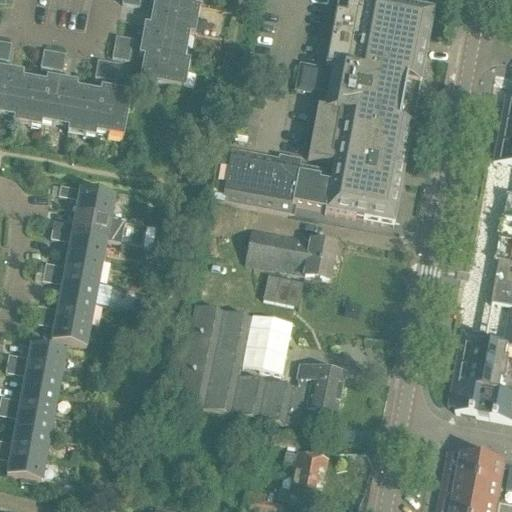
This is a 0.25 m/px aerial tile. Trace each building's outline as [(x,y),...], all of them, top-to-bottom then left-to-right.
[(121,0),(120,8),(129,10),(130,0),(121,0)] [(130,0),(129,10),(138,12),(140,0),(137,0),(130,0)] [(195,0),(148,0),(148,2),(194,10),(195,0)] [(299,66),(294,93),(328,100),(327,104),(332,105),(330,114),(317,111),(309,153),(308,157),(307,163),(333,168),(332,175),(324,215),(324,217),(383,228),(384,227),(392,209),(397,210),(402,186),(398,185),(400,173),(404,174),(412,129),(409,128),(411,115),(415,116),(419,95),(415,94),(417,87),(419,88),(431,25),(433,14),(355,0),(337,0),(337,2),(337,6),(333,25),(325,70),(333,72),(333,73),(299,66)] [(147,7),(152,8),(149,25),(149,29),(189,37),(195,38),(197,25),(199,11),(194,10),(148,2),(147,7)] [(149,29),(144,28),(139,56),(184,65),(189,37),(149,29)] [(115,41),(112,52),(121,53),(123,42),(115,41)] [(121,53),(130,55),(132,44),(123,42),(121,53)] [(10,49),(9,49),(0,47),(0,55),(9,57),(10,49)] [(112,52),(110,63),(119,65),(121,53),(112,52)] [(130,55),(121,53),(119,65),(128,66),(130,55)] [(0,55),(0,64),(8,66),(9,57),(0,55)] [(42,55),(41,64),(52,65),(53,57),(42,55)] [(138,62),(143,63),(139,85),(184,93),(189,65),(184,65),(139,56),(138,62)] [(53,57),(52,65),(63,67),(65,59),(53,57)] [(41,64),(39,72),(50,74),(52,65),(41,64)] [(52,65),(50,74),(62,76),(63,67),(52,65)] [(96,65),(95,73),(106,75),(108,67),(96,65)] [(118,69),(110,67),(108,67),(106,75),(117,77),(118,69)] [(0,120),(14,122),(21,83),(22,77),(0,72),(0,120)] [(93,81),(105,83),(106,75),(95,73),(93,81)] [(106,75),(105,83),(116,85),(117,77),(106,75)] [(13,129),(39,133),(40,128),(49,83),(45,82),(44,87),(21,83),(14,122),(13,129)] [(68,133),(75,93),(76,87),(49,83),(40,128),(68,133)] [(99,91),(98,96),(75,93),(68,133),(66,139),(94,144),(95,138),(103,92),(99,91)] [(95,138),(122,143),(130,98),(103,92),(95,138)] [(505,288),(511,289),(511,104),(510,114),(509,120),(508,122),(509,122),(508,129),(511,129),(511,136),(507,135),(506,141),(505,141),(504,143),(505,144),(504,150),(511,151),(511,164),(511,165),(511,167),(511,166),(511,197),(507,197),(507,199),(508,199),(504,218),(503,218),(503,220),(504,220),(500,239),(499,239),(499,241),(500,242),(496,260),(495,260),(495,263),(496,263),(501,264),(505,264),(506,265),(502,286),(501,286),(501,288),(502,288),(505,289),(505,288)] [(83,151),(81,162),(90,163),(92,153),(83,151)] [(292,209),(324,215),(332,175),(301,169),(302,164),(280,160),(279,165),(253,161),(219,154),(210,205),(290,220),(292,209)] [(60,192),(59,201),(78,205),(75,218),(109,225),(114,203),(60,192)] [(237,215),(213,211),(210,231),(208,239),(232,244),(234,235),(214,232),(215,224),(235,227),(237,215)] [(109,225),(75,218),(72,231),(54,228),(52,236),(105,246),(109,225)] [(142,251),(151,253),(155,233),(146,231),(142,251)] [(51,245),(69,248),(67,261),(101,268),(105,246),(52,236),(51,245)] [(329,286),(335,250),(314,246),(314,247),(252,236),(246,270),(306,281),(306,282),(329,286)] [(145,257),(142,269),(151,271),(154,258),(145,257)] [(101,268),(67,261),(64,274),(46,271),(44,278),(97,288),(101,268)] [(97,288),(44,278),(43,286),(42,286),(61,290),(59,303),(93,309),(97,288)] [(93,309),(59,303),(56,316),(38,313),(36,321),(89,331),(93,309)] [(344,378),(300,370),(296,392),(292,391),(292,388),(241,379),(251,322),(194,312),(177,409),(301,432),(300,434),(303,434),(304,432),(305,432),(308,413),(337,419),(344,378)] [(51,347),(85,353),(89,331),(36,321),(35,330),(53,333),(51,347)] [(511,351),(511,353),(506,352),(506,354),(494,352),(494,350),(490,350),(490,352),(491,352),(490,356),(475,353),(475,356),(467,355),(465,367),(464,367),(463,369),(465,369),(461,388),(460,388),(459,390),(460,390),(456,412),(455,417),(459,418),(476,421),(511,427),(511,351)] [(29,364),(10,361),(8,369),(61,379),(65,357),(31,351),(29,364)] [(61,379),(8,369),(7,377),(26,380),(23,394),(57,400),(61,379)] [(57,400),(23,394),(20,407),(1,404),(0,412),(53,421),(57,400)] [(53,421),(0,412),(0,420),(17,424),(15,437),(49,443),(53,421)] [(273,437),(261,435),(259,445),(271,447),(273,437)] [(49,443),(15,437),(12,449),(0,447),(0,455),(45,464),(49,443)] [(302,442),(278,437),(275,449),(300,453),(302,442)] [(6,480),(19,483),(19,486),(36,489),(36,486),(41,487),(45,464),(0,455),(0,464),(9,465),(6,480)] [(284,469),(295,471),(292,483),(323,488),(327,466),(287,458),(284,469)] [(511,511),(511,477),(500,475),(502,469),(502,467),(455,458),(445,511),(511,511)] [(279,493),(277,504),(288,506),(288,507),(318,511),(323,488),(292,483),(292,484),(290,495),(279,493)] [(265,500),(245,497),(242,511),(244,511),(282,511),(283,509),(264,506),(265,500)]
